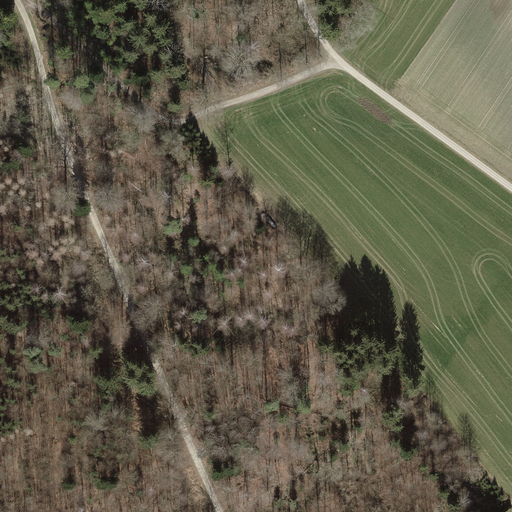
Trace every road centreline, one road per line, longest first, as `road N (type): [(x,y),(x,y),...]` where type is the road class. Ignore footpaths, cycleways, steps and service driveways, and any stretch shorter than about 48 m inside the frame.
road 1 (track): [(15,0),(71,163),(219,511)]
road 2 (track): [(336,58),(168,122),(26,0)]
road 3 (track): [(511,188),(336,58)]
road 4 (track): [(233,101),(141,0)]
